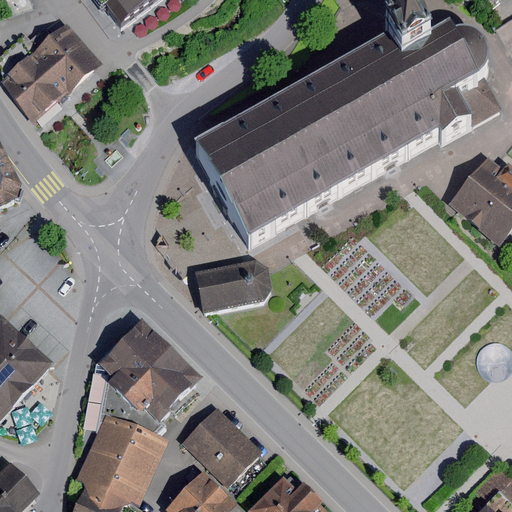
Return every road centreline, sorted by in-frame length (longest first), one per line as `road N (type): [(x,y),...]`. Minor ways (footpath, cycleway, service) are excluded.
road 1 (tertiary): [(109,249),(158,308),(366,511)]
road 2 (residential): [(109,249),(55,511)]
road 3 (residential): [(181,123),(271,50),(310,0)]
road 4 (tertiary): [(0,122),(51,192),(109,249)]
road 5 (unclassified): [(181,123),(70,0)]
road 6 (unknown): [(216,364),(174,447),(164,511)]
road 7 (residential): [(109,249),(181,123)]
